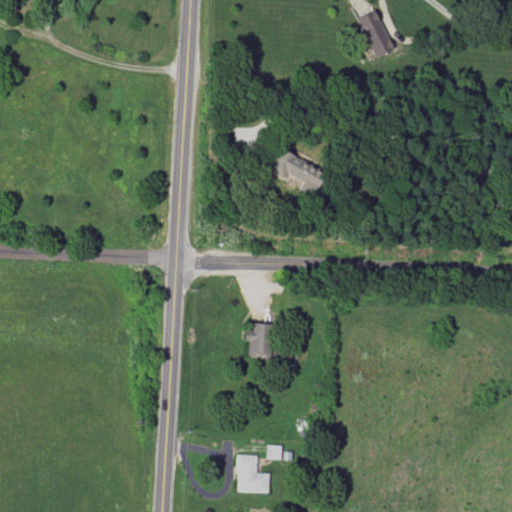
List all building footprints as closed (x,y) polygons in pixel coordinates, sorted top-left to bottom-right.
[(354,18),(372,58),(392,49),(373,9),(354,18)] [(267,171),(283,178),(286,173),(302,182),(298,191),(309,196),(322,170),(278,148),(267,171)] [(251,330),(241,330),(241,340),(247,340),(246,356),(267,357),(268,323),(252,323),(251,330)] [(264,458),(280,459),(280,445),(264,445),(264,458)] [(255,472),(256,455),(234,454),(234,491),(267,492),(268,472),(255,472)]
